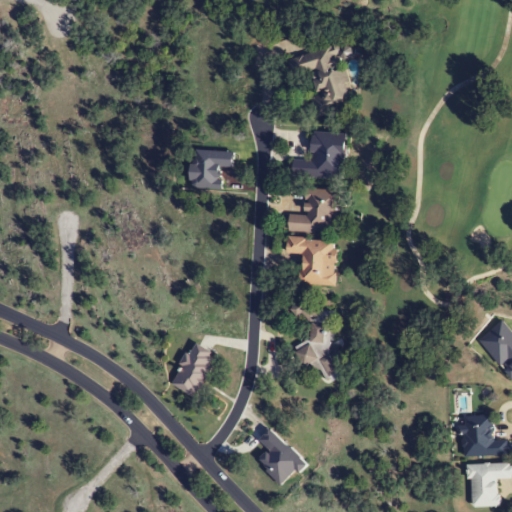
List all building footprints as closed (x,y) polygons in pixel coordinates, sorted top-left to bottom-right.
[(287,61),(294,80),(306,76),(318,112),(351,101),(332,45),(287,61)] [(343,180),(346,134),(312,132),(311,161),(292,160),(292,177),(343,180)] [(288,216),(287,233),(338,235),(340,191),(305,190),(304,216),(288,216)] [(335,287),(337,241),(286,239),(285,255),(301,256),(299,286),(335,287)] [(334,308),(294,306),(292,326),(308,327),(307,347),(301,347),(300,368),(322,369),(321,377),(329,378),(334,308)] [(173,388),(198,398),(215,357),(190,347),(173,388)] [(492,416),(462,416),(463,456),(511,455),(511,440),(493,441),(492,416)] [(284,486),(306,462),(269,429),(259,441),(270,452),(259,464),(284,486)] [(499,506),(498,479),(511,478),(511,463),(468,464),(469,507),(499,506)]
